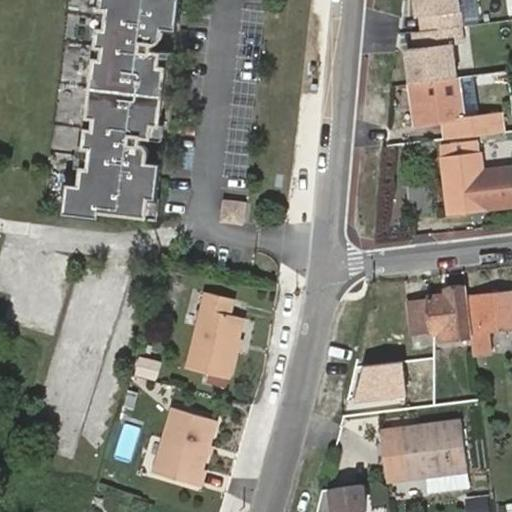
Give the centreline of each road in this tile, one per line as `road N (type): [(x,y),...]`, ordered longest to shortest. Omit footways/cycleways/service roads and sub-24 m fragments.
road 1 (residential): [(267,511),(330,262)]
road 2 (residential): [(351,0),(332,243)]
road 3 (residential): [(330,262),(511,242)]
